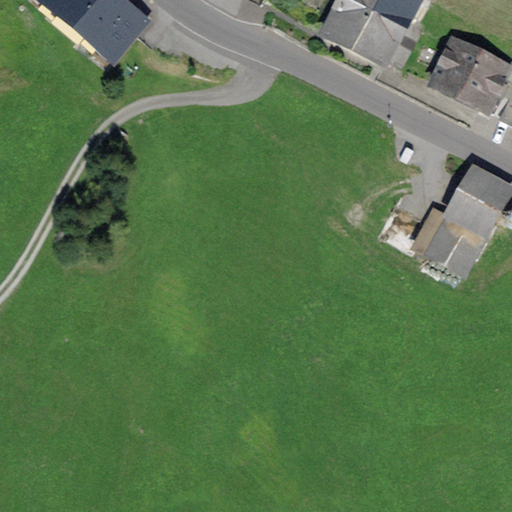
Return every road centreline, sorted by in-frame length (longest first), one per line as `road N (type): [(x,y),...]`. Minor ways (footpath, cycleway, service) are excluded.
road 1 (track): [(0,294),(109,123),(157,100),(238,91),(258,73),(266,47)]
road 2 (tertiary): [(511,168),(292,57),(212,28),(171,0)]
